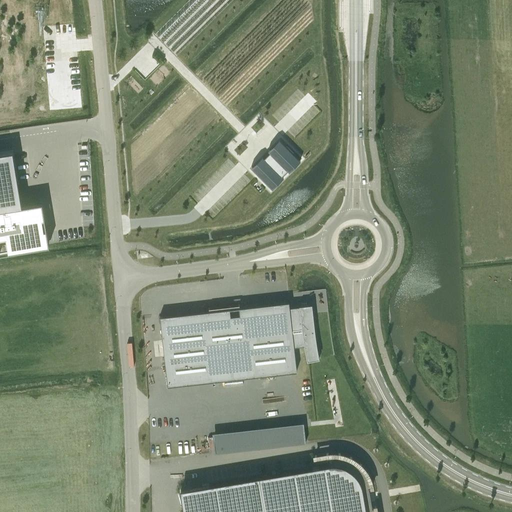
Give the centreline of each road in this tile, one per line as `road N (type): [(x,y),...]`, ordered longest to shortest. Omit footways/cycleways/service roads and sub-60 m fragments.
road 1 (unknown): [(291,400),(165,405),(152,313),(166,302),(227,291),(227,266)]
road 2 (unclassified): [(121,278),(95,0)]
road 3 (unclassified): [(134,511),(121,278)]
road 4 (tertiary): [(375,380),(423,449),(511,495)]
road 5 (unknown): [(304,451),(131,471)]
road 6 (tertiary): [(355,0),(356,122)]
